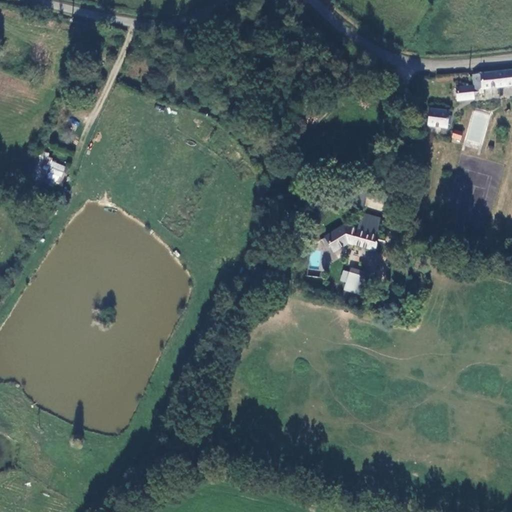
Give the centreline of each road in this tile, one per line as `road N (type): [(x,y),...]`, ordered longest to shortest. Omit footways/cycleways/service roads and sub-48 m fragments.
road 1 (unclassified): [(316,0),(353,38),(388,57),(419,65),(511,59)]
road 2 (track): [(419,65),(366,77),(291,115)]
